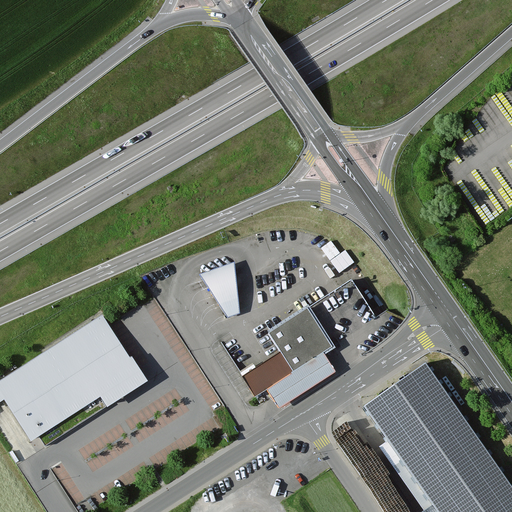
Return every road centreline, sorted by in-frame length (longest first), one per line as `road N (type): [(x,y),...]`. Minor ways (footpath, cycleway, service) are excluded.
road 1 (motorway): [(0,251),(432,0)]
road 2 (motorway): [(385,0),(0,223)]
road 3 (motorway): [(0,316),(283,193)]
road 4 (motorway): [(160,23),(0,145)]
road 5 (residential): [(302,413),(146,511)]
road 6 (residential): [(450,315),(302,413)]
road 7 (motorway): [(404,124),(511,31)]
road 8 (residential): [(321,134),(244,20)]
